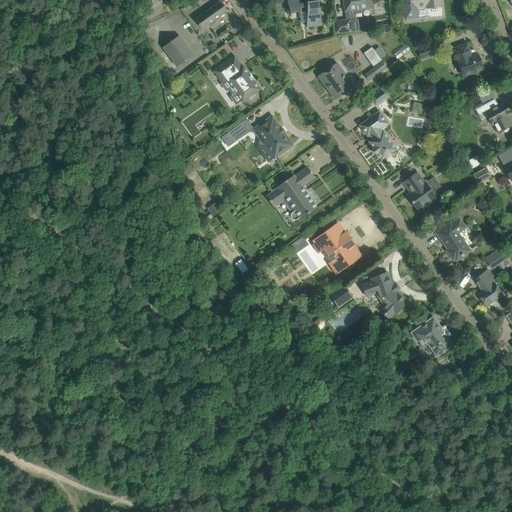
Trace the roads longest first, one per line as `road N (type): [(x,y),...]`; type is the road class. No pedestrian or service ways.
road 1 (residential): [(511,380),(240,0)]
road 2 (unclassified): [(0,79),(158,0)]
